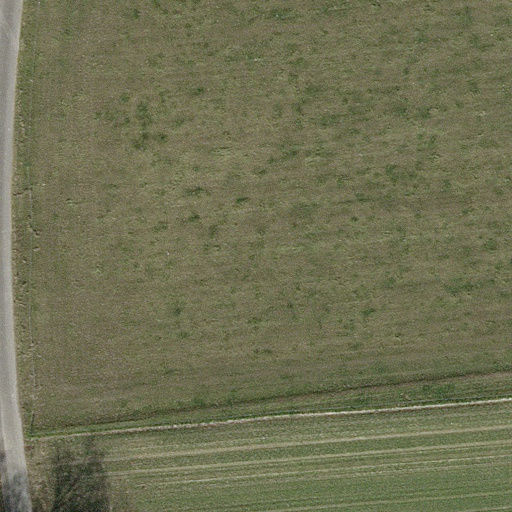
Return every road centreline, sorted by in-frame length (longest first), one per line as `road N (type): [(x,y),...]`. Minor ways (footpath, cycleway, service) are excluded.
road 1 (unclassified): [(0,213),(14,0)]
road 2 (unclassified): [(25,511),(0,320)]
